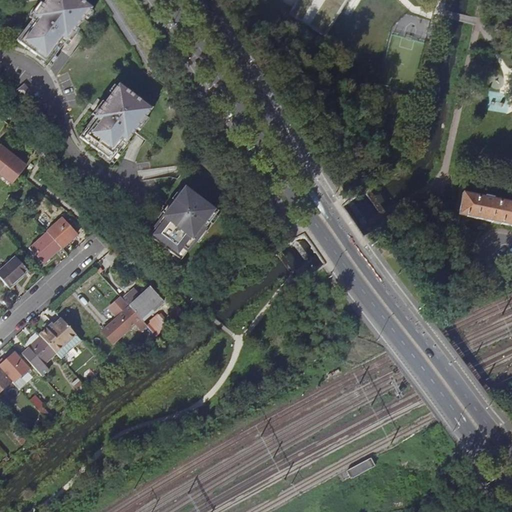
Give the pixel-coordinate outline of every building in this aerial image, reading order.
[(77,0),(47,0),(16,41),(48,65),(90,9),(77,0)] [(384,63),(382,87),(412,90),(417,41),(401,40),(400,46),(398,46),(397,53),(391,52),(390,63),(384,63)] [(118,86),(79,137),(110,161),(150,110),(118,86)] [(0,171),(13,181),(26,164),(0,144),(0,171)] [(183,188),(147,236),(179,260),(215,213),(183,188)] [(462,193),(458,216),(511,226),(511,203),(492,199),(493,198),(489,197),(484,197),(462,193)] [(64,217),(46,231),(48,233),(62,248),(78,234),(64,217)] [(43,264),(62,248),(48,233),(30,248),(43,264)] [(17,258),(0,272),(0,277),(10,289),(30,272),(17,258)] [(130,288),(120,296),(127,305),(138,316),(138,317),(139,318),(143,312),(156,295),(149,287),(141,294),(136,290),(130,288)] [(162,302),(156,295),(143,312),(150,307),(152,310),(162,302)] [(138,317),(138,316),(127,305),(99,330),(110,342),(133,322),(139,329),(145,324),(144,324),(139,318),(138,317)] [(158,313),(144,324),(145,324),(150,330),(154,335),(155,336),(168,325),(158,313)] [(47,328),(40,335),(43,338),(57,354),(62,359),(82,341),(64,322),(62,319),(54,326),(57,328),(52,333),(47,328)] [(142,344),(154,335),(150,330),(138,340),(142,344)] [(30,349),(23,355),(38,371),(57,354),(43,338),(42,339),(37,334),(32,338),(27,346),(30,349)] [(3,359),(0,361),(0,368),(20,390),(26,384),(24,382),(25,381),(21,376),(27,371),(29,374),(32,372),(15,353),(6,362),(3,359)] [(0,393),(12,383),(0,369),(0,393)] [(36,395),(30,401),(47,419),(51,415),(42,405),(44,404),(36,395)] [(351,478),(374,465),(370,458),(347,471),(351,478)]
